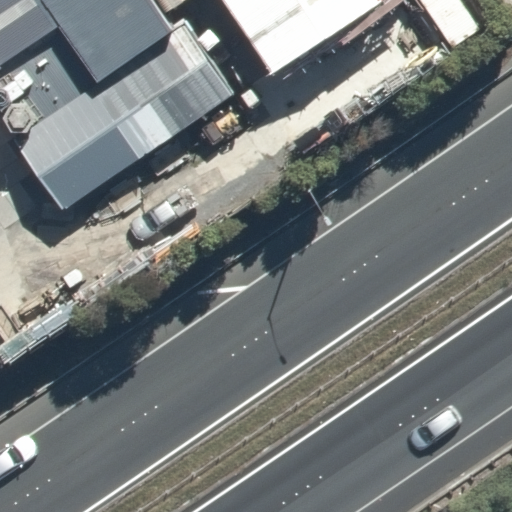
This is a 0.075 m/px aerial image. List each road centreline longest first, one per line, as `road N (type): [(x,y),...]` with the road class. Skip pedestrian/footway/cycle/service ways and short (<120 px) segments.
road 1 (trunk): [(0,510),(511,163)]
road 2 (trunk): [(511,348),(271,511)]
